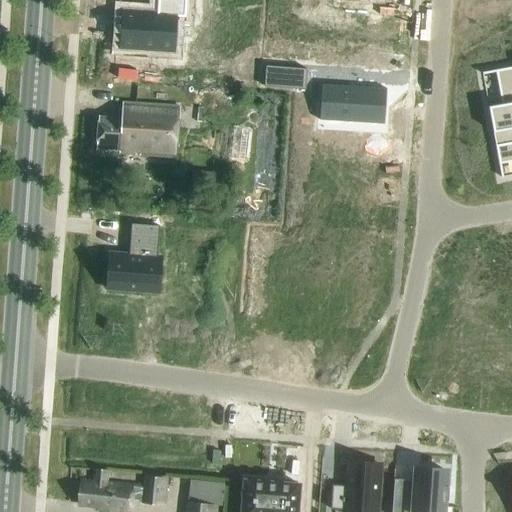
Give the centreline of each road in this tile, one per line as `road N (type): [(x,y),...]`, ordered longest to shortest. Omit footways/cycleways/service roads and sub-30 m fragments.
road 1 (residential): [(15,360),(382,410)]
road 2 (secondary): [(15,360),(41,0)]
road 3 (residential): [(437,221),(427,192),(441,0)]
road 4 (residential): [(382,410),(437,221)]
road 5 (secondary): [(5,511),(15,360)]
